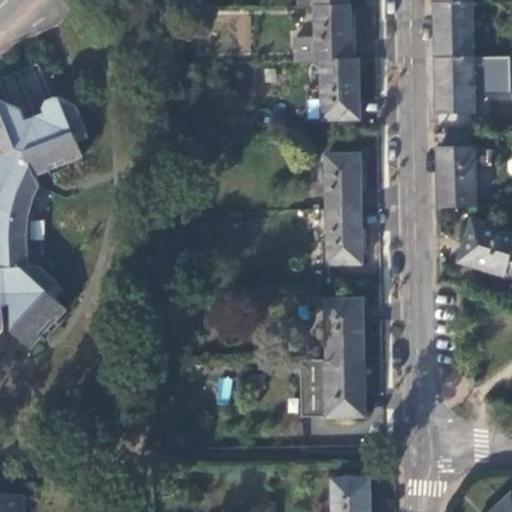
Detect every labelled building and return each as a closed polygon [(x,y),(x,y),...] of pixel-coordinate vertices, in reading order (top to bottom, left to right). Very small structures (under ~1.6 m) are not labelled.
[(472,57),(471,2),(434,2),(435,57),(472,57)] [(350,36),(350,3),(316,4),(317,60),(321,59),(354,59),(354,38),(350,36)] [(317,60),(316,34),(296,35),(296,60),(317,60)] [(474,114),(472,57),(435,57),(436,114),(474,114)] [(357,59),(354,59),(321,59),(322,119),(358,119),(357,59)] [(30,100),(35,90),(7,78),(0,94),(0,100),(34,116),(40,104),(30,100)] [(0,333),(3,331),(2,306),(10,305),(11,330),(31,348),(42,336),(39,332),(50,319),(54,324),(67,308),(56,298),(49,291),(56,282),(38,265),(27,266),(29,219),(39,187),(36,176),(49,170),(49,167),(65,161),(67,163),(83,156),(74,133),(85,128),(77,105),(57,96),(46,100),(43,108),(45,113),(25,119),(22,111),(0,101),(0,333)] [(473,149),(438,148),(438,207),(475,207),(473,149)] [(327,210),(360,210),(358,154),(326,155),(327,210)] [(361,264),(360,210),(327,210),(328,263),(361,264)] [(458,264),(504,279),(511,259),(511,231),(471,219),(458,264)] [(327,360),(362,359),(361,299),(327,299),(327,360)] [(363,415),(362,359),(327,360),(324,360),(325,415),(363,415)] [(368,511),(368,479),(333,479),(333,511),(368,511)] [(0,511),(22,511),(21,495),(0,493),(0,511)] [(511,511),(511,493),(491,511),(511,511)]
